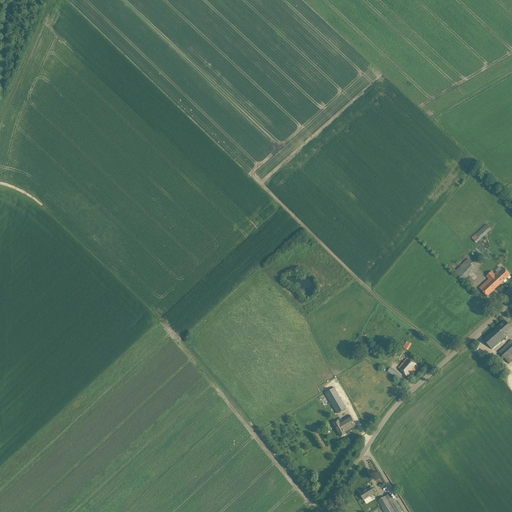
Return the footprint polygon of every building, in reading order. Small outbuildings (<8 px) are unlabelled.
[(471,238),(476,243),(492,229),(486,224),(471,238)] [(455,272),(463,280),(474,268),(471,265),(473,263),(468,259),(455,272)] [(489,280),(479,288),(487,297),(510,275),(504,268),(498,274),(497,272),(495,274),(489,280)] [(511,328),(509,325),(505,321),(484,340),(492,349),(506,337),(504,335),(511,328)] [(355,344),(378,359),(382,352),(360,337),(355,344)] [(403,348),(408,350),(411,344),(407,341),(403,348)] [(511,343),(500,354),(507,361),(511,356),(511,343)] [(398,369),(407,377),(413,370),(414,371),(418,367),(407,357),(398,369)] [(337,363),(334,362),(332,363),(329,364),(328,365),(326,367),(326,370),(326,373),(327,375),(328,377),(330,378),(333,379),(335,379),(338,377),(340,376),(341,374),(342,371),(341,369),(340,366),(339,365),(337,363)] [(325,393),(337,414),(346,408),(334,388),(325,393)] [(374,413),(371,409),(360,394),(350,401),(363,420),(374,413)] [(338,421),(333,423),(341,437),(346,434),(345,432),(356,426),(350,415),(342,421),(341,418),(338,420),(338,421)] [(359,492),(364,500),(374,494),(370,487),(366,489),(365,488),(359,492)] [(378,501),(383,508),(382,508),(383,511),(402,511),(391,493),(378,501)]
